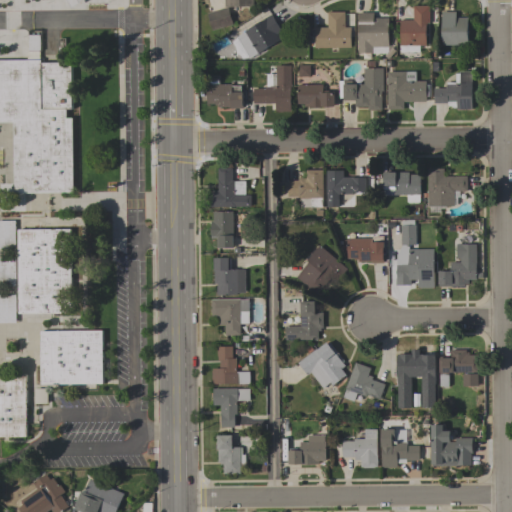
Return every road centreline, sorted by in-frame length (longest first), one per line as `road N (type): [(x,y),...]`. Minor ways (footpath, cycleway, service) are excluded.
road 1 (residential): [(505,511),(498,0)]
road 2 (tertiary): [(179,511),(172,143)]
road 3 (residential): [(172,143),(500,137)]
road 4 (residential): [(179,499),(505,493)]
road 5 (residential): [(372,319),(503,318)]
